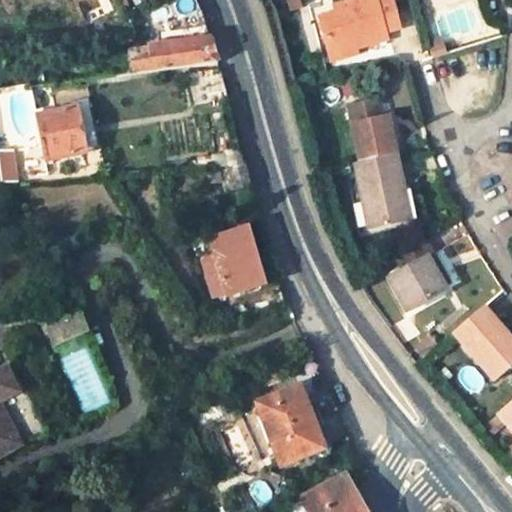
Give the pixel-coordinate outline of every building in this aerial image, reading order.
[(305,6),(303,0),(285,0),(288,9),(305,6)] [(350,8),(325,16),(336,54),(360,46),(393,37),(391,29),(405,26),(397,0),(350,0),(348,1),(350,8)] [(209,43),(201,16),(122,39),(131,63),(209,43)] [(427,38),(429,43),(441,39),(439,35),(427,38)] [(441,39),(429,43),(433,56),(445,52),(441,39)] [(362,51),(360,46),(336,54),(337,58),(362,51)] [(177,58),(180,69),(186,88),(219,79),(211,50),(177,58)] [(111,68),(125,64),(119,51),(106,55),(111,68)] [(387,98),(376,101),(380,119),(391,117),(387,98)] [(364,162),(399,153),(396,142),(393,142),(392,137),(395,136),(391,117),(380,119),(376,101),(351,107),(364,162)] [(74,107),(84,152),(91,151),(82,106),(74,107)] [(45,159),(84,152),(74,107),(37,115),(38,122),(45,159)] [(400,192),(406,190),(399,153),(364,162),(357,163),(372,229),(406,222),(400,192)] [(0,157),(6,183),(17,183),(12,154),(0,157)] [(244,166),(227,169),(233,193),(250,190),(244,166)] [(400,192),(406,222),(413,220),(406,190),(400,192)] [(212,240),(227,297),(258,289),(241,232),(212,240)] [(448,289),(445,285),(429,257),(435,255),(426,240),(399,255),(406,268),(392,276),(410,310),(448,289)] [(451,282),(435,255),(429,257),(445,285),(451,282)] [(498,379),(511,366),(511,350),(506,343),(511,337),(511,335),(485,305),(455,331),(498,379)] [(78,324),(44,337),(50,354),(84,339),(78,324)] [(438,346),(429,336),(414,348),(423,358),(438,346)] [(87,352),(65,359),(82,413),(110,404),(105,387),(85,394),(76,366),(90,362),(87,352)] [(0,375),(0,452),(23,441),(4,398),(24,389),(13,368),(0,375)] [(258,411),(284,471),(324,453),(297,394),(258,411)] [(511,399),(499,411),(511,426),(511,399)] [(305,511),(360,511),(344,483),(302,505),(305,511)]
